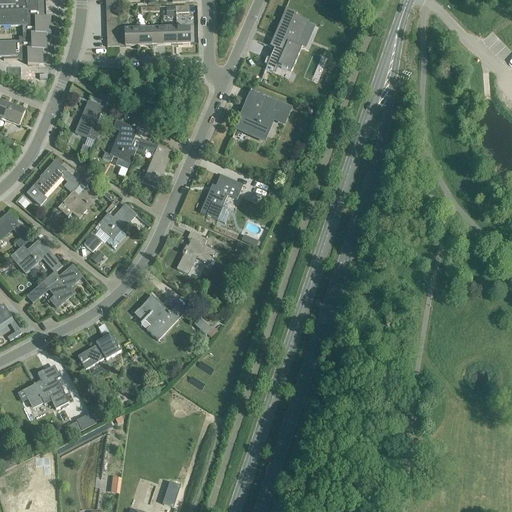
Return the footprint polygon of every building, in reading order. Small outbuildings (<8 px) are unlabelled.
[(19,38),(19,42),(0,42),(0,58),(3,59),(3,61),(20,61),(20,57),(27,57),(27,66),(44,66),(43,50),(47,50),(47,34),(51,34),(51,18),(46,18),(45,0),(0,0),(0,27),(22,27),(22,38),(19,38)] [(280,39),(269,63),(266,71),(275,74),(278,67),(293,73),(303,49),(297,46),(307,24),(299,20),(300,18),(297,17),(298,14),(288,10),(277,38),(280,39)] [(118,17),(107,17),(107,42),(119,41),(118,33),(118,17)] [(190,28),(176,29),(177,46),(191,45),(190,28)] [(151,29),(138,30),(138,47),(151,46),(151,29)] [(163,29),(151,29),(151,46),(164,46),(163,29)] [(176,29),(163,29),(164,46),(177,46),(176,29)] [(138,30),(125,30),(125,33),(118,33),(119,41),(119,47),(126,46),(126,47),(138,47),(138,30)] [(246,132),(256,136),(263,139),(272,118),(285,123),(291,109),(253,92),(237,130),(245,134),(246,132)] [(0,118),(6,121),(12,107),(0,101),(0,118)] [(98,119),(103,107),(89,102),(76,133),(95,141),(101,127),(94,124),(96,118),(98,119)] [(12,107),(6,121),(19,126),(25,112),(12,107)] [(136,149),(130,147),(137,130),(116,121),(113,129),(121,132),(111,156),(115,158),(124,162),(122,167),(128,170),(135,151),(136,149)] [(0,136),(0,142),(13,148),(15,142),(0,136)] [(140,139),(136,149),(135,151),(144,155),(146,150),(156,154),(146,179),(158,184),(164,169),(166,170),(173,153),(140,139)] [(102,159),(111,163),(113,157),(105,153),(102,159)] [(63,187),(71,195),(74,192),(81,185),(55,161),(42,175),(43,176),(27,194),(40,206),(46,200),(42,196),(60,177),(66,183),(63,187)] [(237,201),(244,186),(221,176),(217,187),(219,188),(217,191),(211,189),(201,214),(218,222),(224,208),(223,208),(228,197),(237,201)] [(74,192),(71,195),(59,208),(69,217),(73,213),(78,218),(101,193),(90,183),(82,192),(84,194),(80,198),(74,192)] [(267,201),(279,206),(283,196),(272,191),(267,201)] [(26,198),(23,203),(33,212),(37,207),(30,201),(26,198)] [(125,205),(117,214),(113,218),(109,214),(98,226),(110,237),(106,242),(114,249),(115,249),(114,248),(116,245),(125,235),(121,231),(136,215),(125,205)] [(16,245),(20,250),(22,247),(31,240),(8,214),(0,220),(0,240),(12,230),(21,240),(16,245)] [(210,266),(217,253),(203,246),(206,240),(192,233),(189,240),(192,241),(187,252),(184,252),(183,255),(185,256),(178,270),(189,276),(197,259),(210,266)] [(91,234),(86,246),(98,251),(103,239),(91,234)] [(20,250),(11,257),(25,273),(41,259),(54,274),(55,274),(56,274),(63,268),(49,252),(50,251),(40,240),(31,248),(33,250),(28,254),(22,247),(20,250)] [(109,260),(102,249),(92,255),(99,266),(109,260)] [(54,274),(27,298),(33,305),(50,291),(55,297),(50,301),(57,309),(71,297),(66,292),(82,278),(73,267),(63,275),(64,275),(60,278),(60,277),(59,278),(56,274),(55,274),(54,274)] [(148,331),(159,341),(187,312),(180,305),(171,314),(153,297),(138,313),(152,327),(148,331)] [(0,326),(12,318),(4,307),(0,309),(0,326)] [(195,326),(207,337),(212,331),(200,320),(195,326)] [(107,325),(101,327),(103,335),(110,333),(107,325)] [(106,361),(121,353),(112,336),(97,344),(99,347),(95,350),(95,349),(79,358),(87,371),(106,360),(106,361)] [(24,392),(18,394),(22,402),(28,400),(32,409),(51,399),(57,410),(69,404),(59,384),(57,381),(60,380),(54,369),(45,373),(44,372),(39,375),(43,384),(42,384),(36,387),(36,386),(24,392)] [(77,421),(80,427),(72,431),(74,436),(96,425),(91,414),(77,421)] [(0,461),(5,472),(17,466),(11,456),(0,461)] [(111,493),(121,495),(124,479),(114,477),(111,493)]
